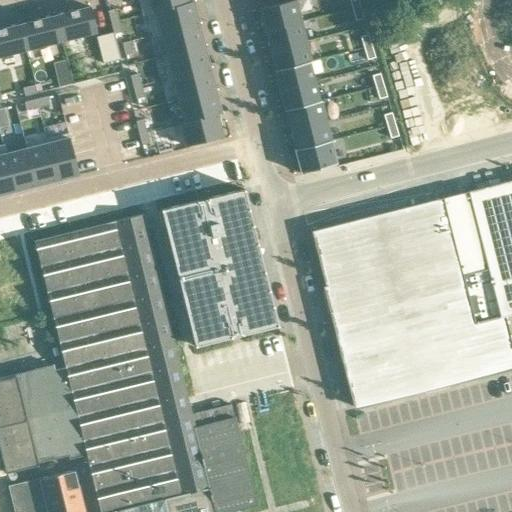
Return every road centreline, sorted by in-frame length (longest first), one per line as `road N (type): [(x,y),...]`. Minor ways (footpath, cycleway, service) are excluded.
road 1 (residential): [(272,201),(348,511)]
road 2 (residential): [(0,208),(257,143)]
road 3 (unclassified): [(272,201),(511,141)]
road 4 (residential): [(222,0),(257,143)]
